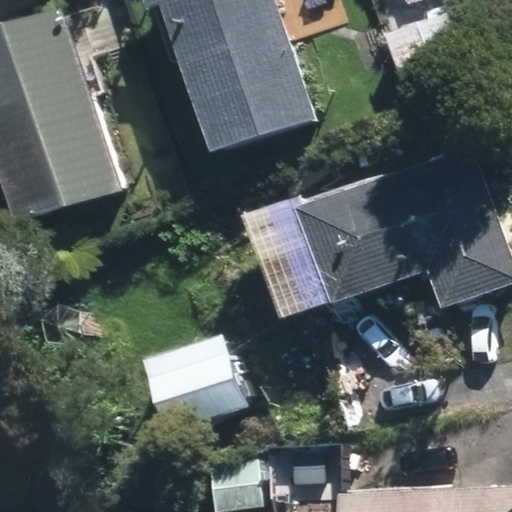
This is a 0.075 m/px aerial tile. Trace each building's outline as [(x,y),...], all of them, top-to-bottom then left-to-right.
[(282,0),(183,0),(231,146),(320,117),(282,0)] [(447,22),(399,38),(422,107),(470,91),(447,22)] [(76,29),(0,53),(0,73),(47,213),(129,186),(76,29)] [(511,251),(486,173),(321,228),(347,305),(455,270),(463,295),(511,279),(511,251)] [(232,345),(167,367),(191,435),(256,413),(232,345)] [(441,409),(415,348),(343,379),(369,440),(441,409)] [(511,511),(511,495),(358,502),(358,511),(511,511)]
